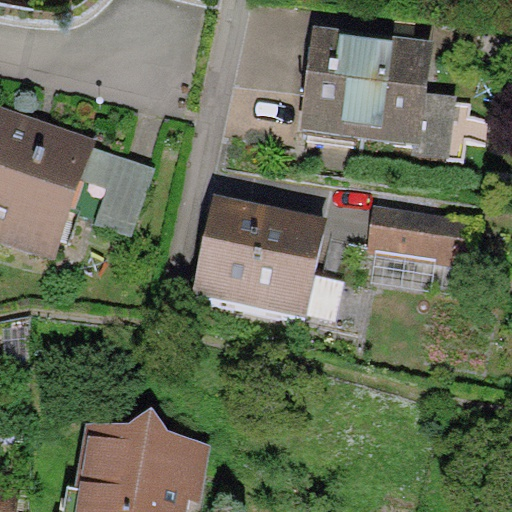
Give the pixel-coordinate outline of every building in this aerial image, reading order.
[(254,0),(253,16),(321,23),(323,0),(254,0)] [(442,81),(318,62),(302,164),(448,186),(457,123),(435,120),(442,81)] [(159,188),(0,132),(0,271),(56,291),(78,227),(138,248),(159,188)] [(340,249),(217,221),(192,328),(315,357),(340,249)] [(478,241),(372,226),(365,273),(471,288),(478,241)] [(5,394),(0,393),(0,451),(8,451),(5,394)] [(209,511),(216,472),(92,452),(82,511),(209,511)]
